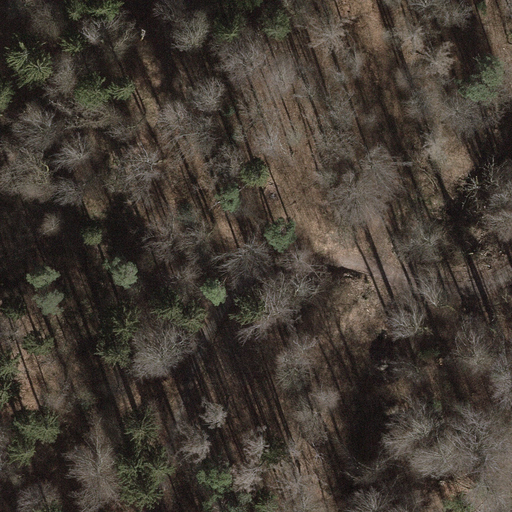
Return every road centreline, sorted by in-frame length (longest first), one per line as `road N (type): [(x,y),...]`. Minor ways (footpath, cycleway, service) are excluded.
road 1 (track): [(511,271),(462,285),(345,260),(284,268),(244,285),(209,327),(166,488)]
road 2 (track): [(375,262),(397,143),(370,0)]
road 3 (track): [(263,274),(217,244),(140,220),(121,200)]
